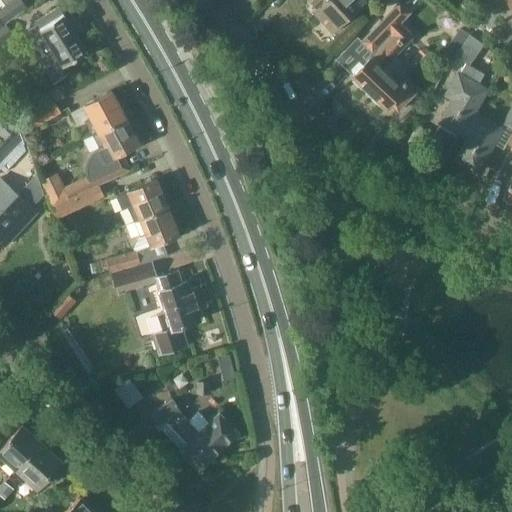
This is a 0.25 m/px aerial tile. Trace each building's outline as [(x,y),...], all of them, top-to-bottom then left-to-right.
[(1,0),(5,3),(0,6),(0,15),(5,23),(27,6),(21,0),(1,0)] [(309,0),(317,8),(313,11),(332,32),(336,29),(362,5),(366,1),(365,0),(309,0)] [(370,56),(353,74),(385,105),(388,101),(397,110),(415,92),(405,82),(402,86),(390,74),(401,63),(394,56),(413,36),(399,22),(409,12),(404,7),(399,2),(363,41),(375,53),(372,57),(370,56)] [(40,27),(63,65),(85,51),(62,14),(63,14),(58,6),(36,20),(40,27)] [(2,25),(0,25),(0,44),(13,35),(5,23),(5,22),(4,23),(3,24),(2,25)] [(460,27),(446,46),(456,53),(469,33),(460,27)] [(441,122),(461,133),(473,112),(486,89),(478,84),(484,73),(470,65),(484,40),(471,31),(469,33),(456,53),(446,67),(458,73),(446,94),(454,98),(441,122)] [(93,135),(126,118),(111,90),(70,112),(77,125),(85,120),(93,135)] [(29,122),(57,106),(54,99),(26,116),(29,122)] [(511,129),(511,102),(501,124),(511,129)] [(29,122),(33,128),(61,112),(57,106),(29,122)] [(0,109),(0,134),(6,140),(18,127),(0,109)] [(473,112),(461,133),(469,137),(456,160),(476,171),(500,128),(473,112)] [(87,175),(88,177),(64,189),(69,198),(70,200),(99,184),(122,173),(113,156),(139,143),(126,118),(93,135),(100,148),(98,149),(96,150),(94,152),(93,153),(91,155),(90,157),(89,158),(88,160),(88,162),(87,164),(87,166),(87,169),(87,171),(87,173),(87,175)] [(511,134),(507,143),(511,145),(511,157),(510,161),(511,161),(511,176),(502,195),(511,200),(511,134)] [(0,241),(4,245),(36,211),(0,177),(0,176),(0,241)] [(156,178),(116,195),(122,208),(127,206),(133,221),(168,207),(156,178)] [(69,198),(52,207),(57,219),(105,196),(99,184),(70,200),(69,198)] [(180,233),(168,207),(133,221),(139,234),(133,247),(134,250),(98,260),(101,271),(109,269),(110,274),(143,264),(139,250),(151,245),(180,233)] [(146,277),(143,264),(110,274),(114,286),(146,277)] [(189,345),(182,325),(199,319),(196,308),(204,305),(197,286),(190,289),(187,280),(180,282),(177,271),(155,278),(167,312),(151,317),(155,332),(152,333),(159,355),(189,345)] [(51,310),(59,318),(75,300),(66,292),(51,310)] [(231,352),(221,353),(224,375),(233,374),(231,352)] [(116,386),(129,403),(142,393),(129,376),(116,386)] [(196,382),(196,394),(221,393),(221,380),(196,382)] [(188,420),(179,412),(180,411),(174,400),(151,414),(157,425),(180,449),(199,469),(238,431),(219,412),(208,422),(198,411),(188,420)] [(0,464),(2,466),(7,460),(16,468),(41,442),(40,441),(42,438),(33,430),(31,433),(22,425),(0,448),(0,464)] [(16,468),(13,472),(24,482),(27,478),(38,488),(52,473),(58,478),(66,468),(60,463),(62,461),(41,442),(16,468)] [(14,488),(5,480),(0,485),(0,494),(4,499),(14,488)] [(102,511),(95,505),(92,508),(80,496),(63,511),(102,511)]
